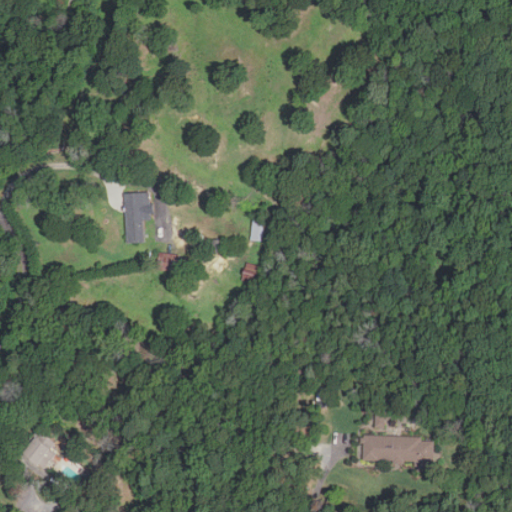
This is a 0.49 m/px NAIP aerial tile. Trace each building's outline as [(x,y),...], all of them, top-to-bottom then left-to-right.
[(122,193),(123,243),(141,242),(141,221),(149,220),(148,192),(122,193)] [(262,221),(249,220),(248,241),(261,241),(262,221)] [(186,273),(186,255),(163,255),(164,263),(174,263),(174,273),(186,273)] [(258,271),(241,269),(239,282),(256,284),(258,271)] [(61,448),(42,431),(23,452),(43,469),(61,448)] [(417,472),(430,472),(431,437),(365,435),(364,460),(417,462),(417,472)]
